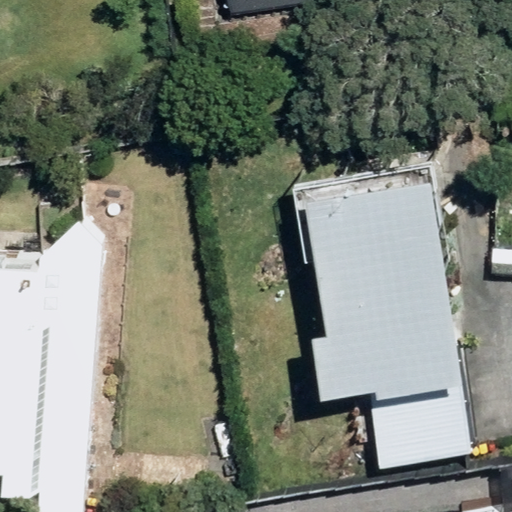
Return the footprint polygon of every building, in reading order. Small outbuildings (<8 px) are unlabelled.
[(223,0),(225,9),(283,0),(223,0)] [(1,130),(5,153),(23,150),(19,126),(1,130)] [(467,446),(421,155),(282,175),(314,387),(365,381),(379,460),(467,446)] [(32,511),(78,511),(99,240),(74,212),(32,249),(31,261),(0,258),(0,484),(35,486),(32,511)] [(284,436),(296,436),(296,423),(284,422),(284,436)] [(511,511),(511,503),(459,511),(511,511)]
